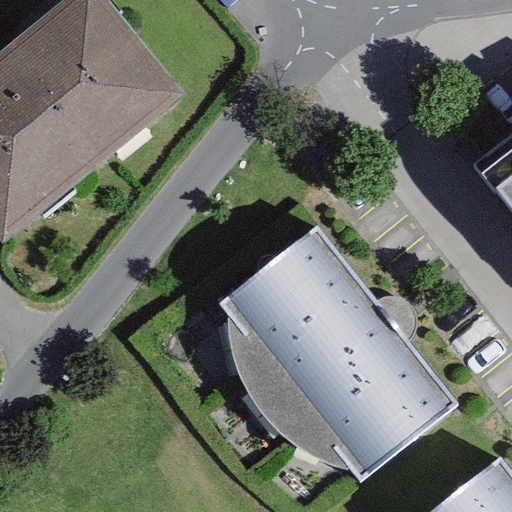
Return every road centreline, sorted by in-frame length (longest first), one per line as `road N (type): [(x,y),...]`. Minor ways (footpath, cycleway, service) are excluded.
road 1 (residential): [(315,26),(0,415)]
road 2 (residential): [(315,26),(511,268)]
